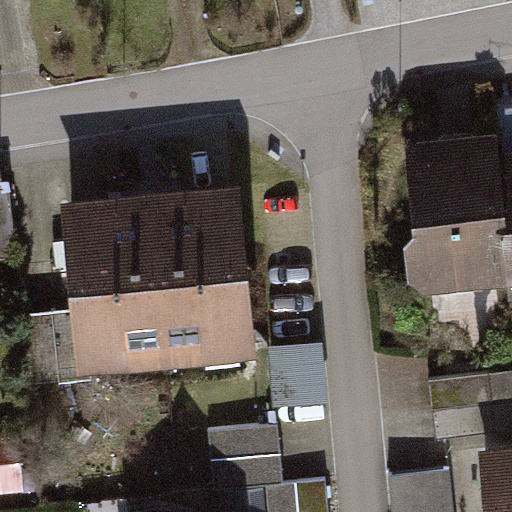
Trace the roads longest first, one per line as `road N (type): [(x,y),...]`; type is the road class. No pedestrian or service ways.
road 1 (residential): [(335,87),(387,511)]
road 2 (residential): [(0,133),(335,87)]
road 3 (residential): [(335,87),(511,45)]
